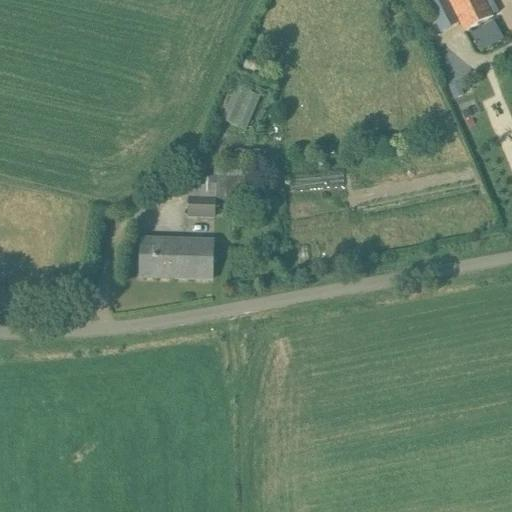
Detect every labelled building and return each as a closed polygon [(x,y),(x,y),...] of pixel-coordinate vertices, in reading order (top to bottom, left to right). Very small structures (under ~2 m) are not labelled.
[(493,15),(484,0),(447,0),(464,30),(493,15)] [(244,130),(259,96),(233,85),(218,119),(244,130)] [(264,153),(235,151),(235,164),(264,165),(264,153)] [(216,198),(188,197),(187,217),(215,218),(216,198)] [(213,244),(141,241),(140,278),(212,280),(213,244)]
